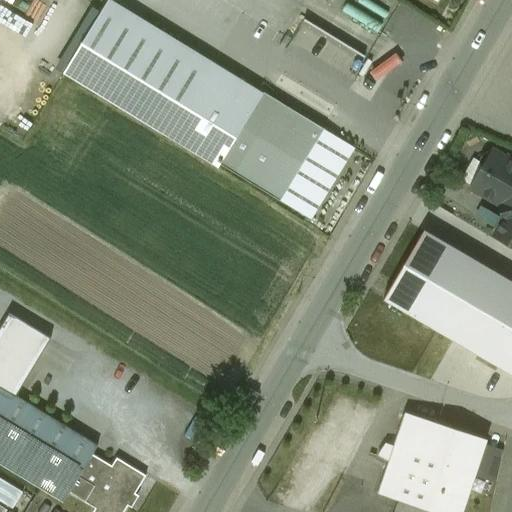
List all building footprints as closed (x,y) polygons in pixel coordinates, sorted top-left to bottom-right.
[(252,107),(100,14),(63,74),(217,168),(220,163),(218,163),(252,107)] [(303,43),(315,28),(307,22),(295,36),(303,43)] [(252,107),(218,163),(220,163),(279,199),(321,130),(261,93),(252,107)] [(511,160),(506,157),(504,159),(493,152),(489,152),(485,153),(481,155),(479,159),(478,163),(479,167),(482,170),(486,172),(475,191),(499,205),(503,204),(507,220),(497,238),(511,246),(511,160)] [(511,277),(427,227),(383,296),(511,374),(511,277)] [(97,446),(0,387),(0,457),(66,498),(68,493),(92,455),(97,446)] [(391,454),(378,494),(399,501),(428,511),(431,511),(463,511),(475,477),(485,445),(487,440),(459,431),(405,413),(391,454)] [(503,451),(485,445),(475,477),(497,484),(503,451)] [(111,466),(92,455),(68,493),(94,509),(92,511),(123,511),(145,476),(116,458),(111,466)] [(0,475),(0,499),(15,507),(25,489),(0,475)] [(399,501),(395,511),(431,511),(428,511),(399,501)]
